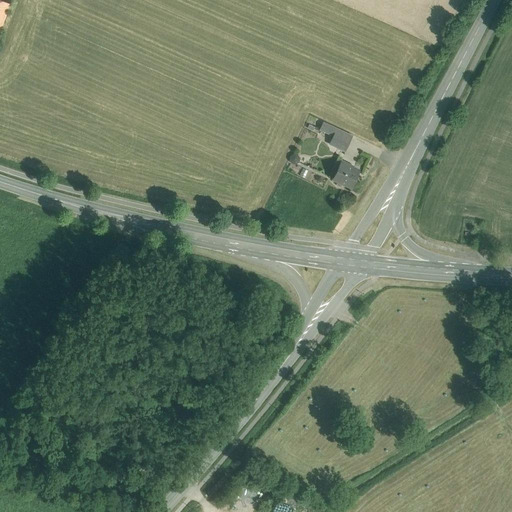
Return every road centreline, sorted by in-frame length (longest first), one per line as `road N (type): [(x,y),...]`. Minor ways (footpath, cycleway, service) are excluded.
road 1 (secondary): [(244,246),(112,217),(0,180)]
road 2 (secondary): [(301,338),(162,511)]
road 3 (secondary): [(493,0),(408,162)]
road 4 (secondary): [(408,162),(335,259)]
